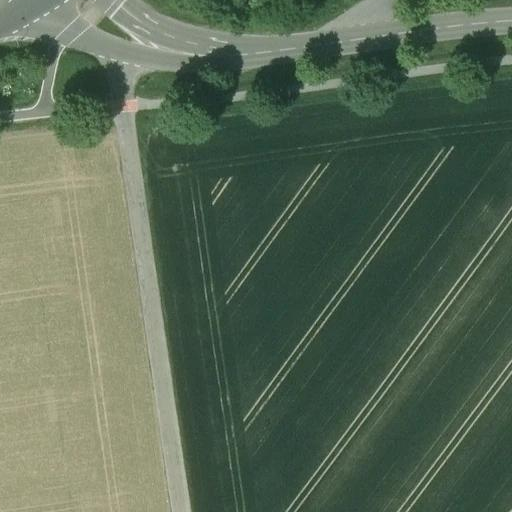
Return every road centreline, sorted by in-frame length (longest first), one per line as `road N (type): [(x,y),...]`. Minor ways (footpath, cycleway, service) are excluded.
road 1 (unclassified): [(131,40),(122,104),(182,511)]
road 2 (residential): [(511,20),(255,53),(191,55),(131,40)]
